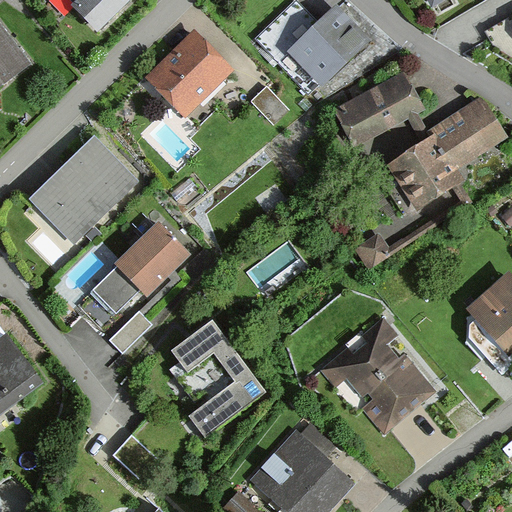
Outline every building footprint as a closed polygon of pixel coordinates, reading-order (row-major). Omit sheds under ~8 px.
[(95,29),(124,0),(81,0),(74,7),(95,29)] [(307,96),(362,43),(333,12),(317,27),(294,3),(254,41),(307,96)] [(0,82),(26,63),(0,29),(0,82)] [(226,69),(194,37),(149,81),(166,99),(171,94),(180,94),(190,104),(226,69)] [(338,113),(355,144),(416,110),(400,79),(338,113)] [(271,126),(287,110),(266,89),(250,105),(271,126)] [(501,132),(487,112),(380,181),(402,215),(455,180),(448,168),(501,132)] [(142,187),(99,144),(36,204),(79,248),(142,187)] [(511,223),(511,212),(509,210),(500,218),(508,227),(511,223)] [(127,302),(139,290),(144,295),(185,255),(157,226),(116,267),(121,272),(109,284),(127,302)] [(375,239),(357,250),(368,267),(386,256),(375,239)] [(511,358),(507,352),(511,347),(511,286),(501,296),(495,289),(470,312),(475,318),(470,322),(469,338),(499,373),(511,361),(511,358)] [(120,355),(150,326),(137,312),(107,342),(120,355)] [(264,393),(210,321),(169,352),(177,363),(167,371),(193,405),(203,397),(206,402),(187,417),(203,439),(264,393)] [(345,379),(385,426),(424,394),(385,346),(395,338),(386,327),(327,377),(335,387),(345,379)] [(0,410),(38,382),(5,337),(0,341),(0,410)] [(146,418),(111,456),(137,480),(172,442),(146,418)] [(280,488),(269,500),(283,511),(327,511),(341,497),(321,478),(332,466),(323,458),(333,448),(310,427),(301,437),(294,432),(260,469),(280,488)] [(254,511),(236,495),(224,508),(227,511),(254,511)]
